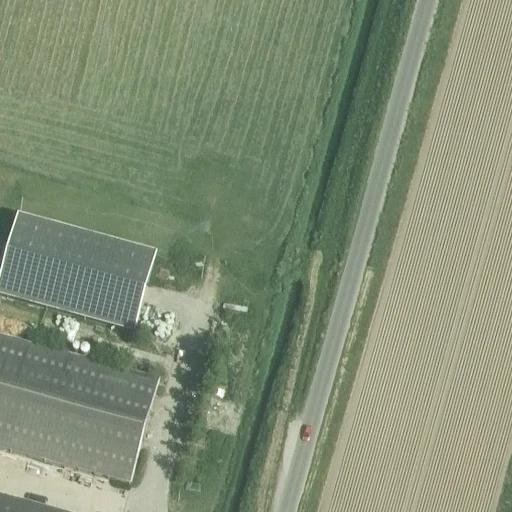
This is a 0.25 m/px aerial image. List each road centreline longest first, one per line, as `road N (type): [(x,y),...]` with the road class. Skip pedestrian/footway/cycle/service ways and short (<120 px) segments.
road 1 (unclassified): [(286,511),(427,0)]
road 2 (track): [(292,491),(304,367),(324,286),(318,269),(287,258)]
